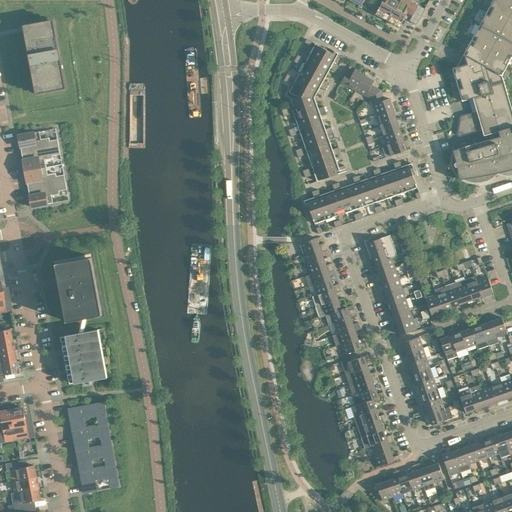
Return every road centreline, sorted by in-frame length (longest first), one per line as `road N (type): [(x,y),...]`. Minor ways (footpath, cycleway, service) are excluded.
road 1 (secondary): [(279,511),(239,287),(222,17)]
road 2 (residential): [(511,412),(415,446),(342,234),(445,199)]
road 3 (tertiary): [(445,199),(407,70)]
road 4 (residential): [(42,383),(17,254)]
road 5 (residential): [(66,511),(42,383)]
road 6 (tertiary): [(299,9),(407,70)]
